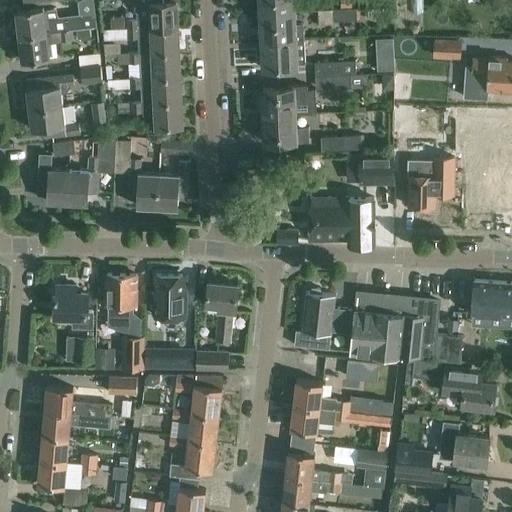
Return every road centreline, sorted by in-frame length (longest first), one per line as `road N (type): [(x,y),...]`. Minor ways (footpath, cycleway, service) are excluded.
road 1 (residential): [(243,511),(275,253)]
road 2 (residential): [(0,500),(22,246)]
road 3 (residential): [(214,249),(204,0)]
road 4 (residential): [(275,253),(511,260)]
road 5 (residential): [(22,246),(214,249)]
